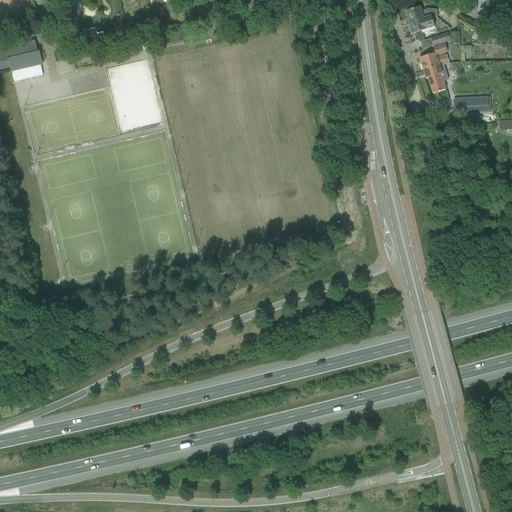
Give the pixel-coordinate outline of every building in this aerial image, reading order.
[(421,11),(420,7),(405,12),(409,23),(431,16),(432,18),(436,18),(437,10),(428,9),(421,11)] [(410,28),(409,28),(410,34),(412,33),(412,34),(416,33),(419,43),(420,42),(422,49),(432,46),(433,47),(451,41),(450,33),(448,34),(448,33),(430,39),(424,41),(421,31),(427,30),(427,29),(434,27),(431,18),(432,18),(431,16),(409,23),(410,28)] [(103,33),(79,39),(82,51),(105,45),(103,33)] [(458,33),(450,33),(451,41),(451,43),(451,45),(459,45),(459,43),(458,33)] [(478,35),(477,39),(478,42),(481,43),(484,42),(486,38),(484,35),(481,34),(478,35)] [(11,45),(0,47),(0,68),(15,65),(16,70),(40,65),(40,64),(40,63),(39,60),(41,60),(41,59),(40,56),(39,53),(39,52),(37,52),(35,41),(15,46),(11,47),(11,45)] [(69,43),(59,45),(62,60),(72,58),(69,43)] [(429,56),(419,59),(423,71),(443,65),(444,65),(445,65),(448,64),(448,63),(445,55),(445,54),(448,53),(445,44),(432,48),(434,54),(429,56)] [(443,65),(423,71),(426,80),(428,79),(433,94),(442,91),(446,90),(445,90),(443,82),(448,80),(444,65),(443,65)] [(454,115),(489,113),(488,98),(454,100),(454,115)] [(511,129),(511,120),(499,120),(499,129),(511,129)] [(0,298),(19,304),(23,292),(3,286),(0,296),(0,298)]
